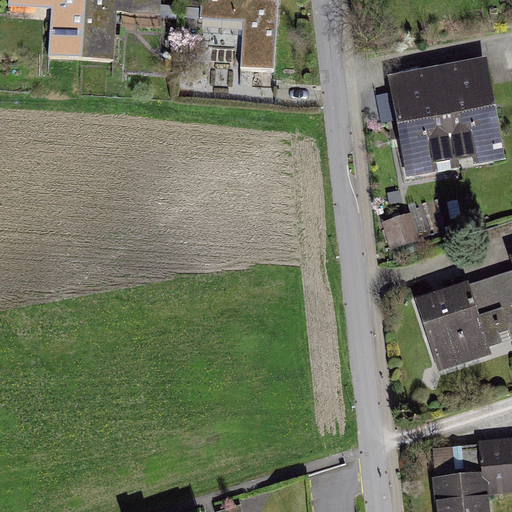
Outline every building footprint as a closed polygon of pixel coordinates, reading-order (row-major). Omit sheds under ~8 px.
[(78,0),(3,0),(3,6),(42,9),(37,65),(74,66),(78,0)] [(78,0),(74,66),(107,67),(110,17),(152,20),(153,0),(78,0)] [(271,0),(195,0),(194,18),(238,21),(234,72),(266,75),(271,0)] [(479,65),(384,85),(404,183),(500,163),(479,65)] [(404,219),(377,227),(384,253),(411,245),(404,219)] [(511,261),(503,265),(511,293),(511,261)] [(459,291),(407,308),(428,374),(480,357),(459,291)] [(482,478),(435,482),(438,511),(491,511),(491,498),(511,495),(511,433),(478,437),(482,478)]
